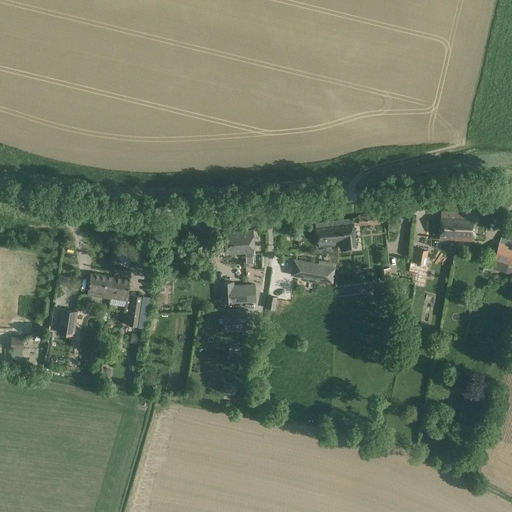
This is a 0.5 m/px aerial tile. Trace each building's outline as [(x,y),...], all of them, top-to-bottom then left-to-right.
[(456,225),(457,212),(441,211),(440,238),(453,239),(454,230),(452,230),(452,225),(456,225)] [(473,213),(457,212),(456,225),(452,225),(452,230),(454,230),(453,239),(472,239),(473,213)] [(379,222),(378,213),(358,215),(359,224),(379,222)] [(335,221),(338,244),(341,244),(342,249),(356,247),(352,219),(335,221)] [(318,247),(338,244),(335,221),(315,223),(318,247)] [(246,244),(247,253),(247,256),(255,255),(253,230),(242,231),(243,238),(244,238),(245,244),(246,244)] [(243,238),(242,231),(222,232),(224,257),(236,256),(236,254),(247,253),(246,244),(245,244),(244,238),(243,238)] [(491,268),(511,274),(511,245),(499,242),(491,268)] [(428,250),(414,247),(408,271),(415,273),(415,269),(423,271),(428,250)] [(335,267),(294,259),(290,275),(332,283),(335,267)] [(391,279),(390,267),(381,268),(382,280),(391,279)] [(87,294),(111,298),(112,291),(114,277),(91,273),(88,288),(87,294)] [(112,291),(111,298),(126,300),(124,312),(127,312),(126,324),(139,326),(143,296),(127,293),(129,279),(114,277),(112,291)] [(234,302),(233,285),(233,282),(221,282),(222,302),(234,302)] [(248,301),(247,284),(233,285),(234,302),(248,301)] [(248,301),(255,300),(255,284),(247,284),(248,301)] [(408,298),(407,291),(399,292),(400,299),(408,298)] [(246,322),(245,308),(223,309),(224,324),(246,322)] [(77,311),(62,309),(58,332),(73,335),(77,311)] [(141,334),(133,333),(132,342),(140,343),(141,334)] [(10,348),(22,349),(23,340),(12,339),(11,339),(10,348)] [(110,377),(111,369),(101,368),(100,376),(110,377)]
